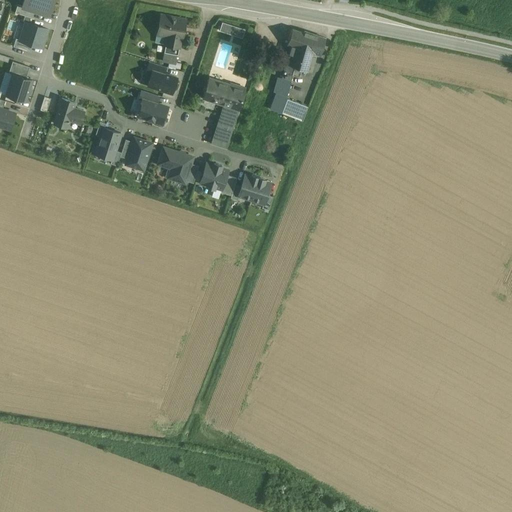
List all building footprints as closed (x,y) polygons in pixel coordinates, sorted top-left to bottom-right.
[(22,0),(21,7),(49,16),(53,0),(22,0)] [(185,19),(161,15),(157,34),(167,36),(165,44),(179,47),(181,39),(182,39),(185,19)] [(222,17),(219,31),(245,36),(248,22),(222,17)] [(25,21),(18,41),(43,49),(50,29),(25,21)] [(264,30),(256,28),(254,36),(262,38),(264,30)] [(303,33),(292,29),(287,44),(291,46),(286,64),(294,66),(310,71),(315,54),(320,55),(325,38),(304,31),(303,33)] [(179,47),(165,44),(164,52),(177,55),(179,47)] [(164,52),(163,52),(162,61),(176,64),(177,55),(164,52)] [(294,66),(286,64),(282,77),(291,80),(294,66)] [(153,70),(148,85),(171,93),(176,77),(153,70)] [(5,95),(25,102),(32,80),(13,73),(5,95)] [(282,77),(281,77),(276,91),(286,95),(291,80),(282,77)] [(223,83),(209,78),(202,97),(223,104),(226,96),(241,101),(246,88),(229,83),(228,88),(223,87),(224,83),(223,83)] [(287,98),(275,94),(270,109),(281,113),(287,98)] [(241,101),(226,96),(223,104),(221,109),(224,110),(217,130),(231,134),(241,101)] [(75,102),(62,98),(54,123),(67,127),(69,119),(80,123),(84,111),(73,107),(75,102)] [(287,98),(281,113),(302,120),(308,106),(287,98)] [(143,100),(138,115),(162,123),(167,107),(143,100)] [(16,112),(0,106),(0,127),(10,130),(16,112)] [(104,127),(104,128),(106,124),(99,121),(95,135),(101,136),(104,127)] [(115,150),(120,133),(104,128),(104,127),(101,136),(95,153),(112,159),(115,150)] [(217,130),(216,129),(212,143),(211,143),(211,144),(226,148),(227,148),(226,148),(231,134),(217,130)] [(127,159),(133,141),(125,139),(121,152),(120,156),(127,159)] [(141,141),(134,139),(133,141),(127,159),(125,164),(130,165),(130,164),(139,167),(138,168),(143,169),(151,142),(141,139),(141,141)] [(193,156),(163,147),(158,164),(175,169),(172,178),(185,183),(185,180),(191,163),(193,156)] [(120,156),(121,152),(115,150),(112,159),(110,163),(117,165),(120,156)] [(230,168),(206,161),(199,183),(222,190),(230,168)] [(199,166),(191,163),(185,180),(193,183),(199,166)] [(239,195),(251,199),(258,177),(251,175),(251,177),(245,175),(241,186),(238,195),(239,195)] [(265,179),(258,177),(251,199),(263,203),(264,203),(266,195),(270,183),(264,181),(265,179)] [(237,200),(239,195),(238,195),(241,186),(235,184),(230,198),(237,200)] [(273,197),(266,195),(264,203),(263,203),(262,208),(268,210),(273,197)]
